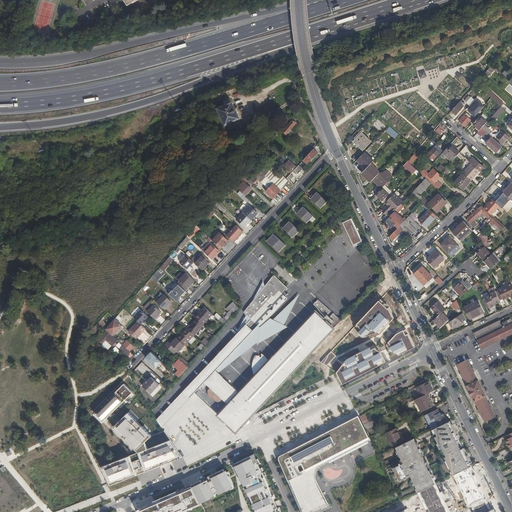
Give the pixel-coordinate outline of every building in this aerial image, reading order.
[(493,70),(490,68),(484,75),(487,77),(493,70)] [(506,69),(502,73),(508,79),(511,74),(506,69)] [(427,77),(425,71),(419,73),(421,79),(427,77)] [(462,75),(459,72),(456,76),(466,88),(474,81),(466,71),(462,75)] [(224,101),(226,105),(217,109),(226,125),(240,118),(230,98),(224,101)] [(476,117),(486,106),(480,100),(470,111),(476,117)] [(456,115),(464,106),(459,103),(452,111),(456,115)] [(486,109),(491,114),(494,111),(489,106),(486,109)] [(495,120),(504,110),(501,107),(491,117),(495,120)] [(469,115),(467,113),(459,121),(465,126),(471,120),(468,117),(469,115)] [(473,125),(480,131),(481,128),(485,125),(487,122),(481,116),(473,125)] [(296,123),(293,120),(282,132),(286,135),(296,123)] [(380,121),(375,127),(380,131),(385,126),(380,121)] [(492,131),(485,125),(481,128),(487,133),(489,135),(492,131)] [(386,131),(395,139),(399,134),(390,126),(386,131)] [(361,131),(355,138),(356,139),(354,142),(363,151),(371,142),(362,133),(362,132),(361,131)] [(508,137),(502,132),(497,138),(503,143),(508,137)] [(502,147),(491,138),(486,143),(497,152),(502,147)] [(458,149),(451,144),(443,153),(452,161),(459,153),(460,153),(457,150),(458,149)] [(427,149),(422,145),(417,150),(418,151),(422,154),(427,149)] [(462,155),(469,148),(466,145),(460,153),(459,153),(462,155)] [(430,155),(427,159),(433,164),(442,154),(434,148),(428,154),(430,155)] [(318,153),(314,149),(303,160),(308,164),(318,153)] [(419,158),(422,155),(422,154),(418,151),(408,162),(410,164),(411,165),(418,157),(419,158)] [(374,161),(365,152),(357,160),(366,169),(371,164),(374,161)] [(472,157),(469,161),(471,164),(480,171),(482,173),(487,168),(483,164),(482,166),(472,157)] [(289,160),(284,166),(291,172),(296,167),(289,160)] [(277,170),(268,161),(266,163),(263,161),(259,166),(261,168),(256,175),(262,181),(266,177),(273,184),(269,189),(266,192),(273,199),(289,182),(277,170)] [(362,174),(370,183),(373,180),(376,176),(380,172),(371,164),(366,169),(362,174)] [(405,168),(412,175),(416,170),(411,165),(410,164),(405,168)] [(471,164),(463,173),(471,181),(480,171),(471,164)] [(303,169),(299,165),(294,170),(298,174),(303,169)] [(451,169),(448,166),(442,172),(446,175),(451,169)] [(433,170),(425,178),(426,179),(429,182),(438,190),(441,186),(437,181),(441,177),(433,170)] [(377,189),(379,192),(383,188),(385,185),(391,179),(386,171),(376,176),(373,180),(379,187),(377,189)] [(463,190),(471,181),(463,173),(455,183),(463,190)] [(241,180),(244,182),(246,184),(249,181),(242,174),(233,185),(235,186),(241,180)] [(273,184),(266,177),(262,181),(261,182),(269,189),(273,184)] [(415,196),(418,193),(429,182),(426,179),(412,193),(415,196)] [(250,188),(246,184),(244,182),(238,189),(246,196),(251,191),(249,190),(250,188)] [(383,188),(389,194),(392,191),(385,185),(383,188)] [(450,187),(443,195),(449,200),(456,193),(450,187)] [(389,194),(383,188),(379,192),(376,195),(383,201),(389,194)] [(250,200),(243,195),(240,191),(238,193),(247,203),(250,200)] [(321,208),(327,201),(317,192),(313,196),(312,194),(309,197),(321,208)] [(503,208),(511,199),(504,192),(503,192),(500,195),(494,201),(500,206),(503,208)] [(422,197),(418,193),(415,196),(422,202),(424,204),(426,202),(421,197),(422,197)] [(391,210),(394,212),(395,211),(402,203),(398,199),(394,195),(385,204),(387,206),(381,212),(383,214),(386,216),(391,210)] [(445,202),(439,195),(430,204),(436,211),(445,202)] [(485,209),(492,215),(500,206),(494,201),(493,200),(485,209)] [(226,210),(217,202),(214,204),(218,207),(223,213),(226,210)] [(249,206),(243,212),(251,220),(257,214),(249,206)] [(307,223),(313,216),(303,206),(299,210),(298,209),(296,212),(307,223)] [(488,231),(492,226),(494,224),(501,230),(505,226),(492,215),(485,209),(482,206),(476,212),(467,220),(470,224),(480,216),(481,215),(484,217),(485,216),(488,219),(488,220),(487,219),(485,221),(483,223),(486,226),(485,228),(488,231)] [(427,212),(434,218),(436,216),(429,209),(427,212)] [(387,220),(393,233),(405,221),(395,211),(394,212),(387,220)] [(245,226),(251,220),(243,212),(237,219),(245,226)] [(434,218),(427,212),(419,220),(427,227),(435,219),(434,218)] [(409,237),(420,226),(414,220),(413,221),(409,217),(391,236),(393,241),(403,231),(409,237)] [(283,228),(293,237),(300,230),(290,221),(286,225),(284,224),(282,226),(283,228)] [(464,222),(452,232),(460,240),(471,230),(464,222)] [(243,231),(237,225),(231,231),(228,229),(225,233),(227,235),(234,242),(243,231)] [(191,239),(200,229),(196,226),(192,231),(187,236),(190,239),(191,239)] [(472,231),(471,230),(460,240),(461,242),(472,231)] [(419,241),(426,236),(422,232),(416,237),(419,241)] [(220,233),(212,241),(221,248),(228,241),(220,233)] [(480,239),(483,242),(485,244),(491,239),(486,233),(483,236),(480,239)] [(274,234),(267,240),(279,252),(286,245),(274,234)] [(445,239),(446,240),(441,245),(449,253),(457,245),(451,239),(452,238),(450,235),(445,239)] [(182,248),(190,239),(187,236),(183,241),(183,242),(179,246),(182,248)] [(476,248),(479,250),(483,246),(485,244),(483,242),(476,248)] [(206,248),(204,251),(212,259),(219,251),(212,245),(208,250),(206,248)] [(477,252),(484,261),(491,254),(483,246),(479,250),(477,252)] [(444,260),(436,250),(427,259),(435,268),(444,260)] [(221,252),(215,258),(219,261),(224,255),(221,252)] [(484,261),(492,269),(501,261),(493,252),(491,254),(484,261)] [(202,254),(195,263),(203,270),(210,262),(202,254)] [(187,269),(194,262),(187,256),(181,263),(187,269)] [(174,261),(169,257),(160,267),(164,271),(174,261)] [(164,271),(160,267),(151,277),(156,281),(165,272),(164,271)] [(432,277),(422,267),(414,274),(424,285),(432,277)] [(180,281),(184,276),(180,272),(176,277),(180,281)] [(187,288),(194,280),(187,273),(184,276),(180,281),(187,288)] [(157,419),(162,427),(193,394),(205,382),(228,404),(218,415),(226,421),(228,422),(227,423),(236,431),(342,319),(334,312),(327,319),(325,317),(332,310),(320,298),(315,302),(322,309),(319,312),(317,310),(269,361),(262,353),(262,357),(260,357),(260,355),(256,356),(255,357),(254,359),(253,362),(252,365),(253,368),(253,372),(255,376),(239,392),(218,373),(257,342),(258,345),(259,343),(281,330),(284,325),(273,319),(254,337),(253,335),(287,298),(283,294),(288,288),(274,275),(265,285),(254,299),(244,312),(247,315),(251,319),(235,337),(157,419)] [(439,276),(435,280),(440,285),(444,281),(439,276)] [(265,285),(264,280),(254,299),(265,285)] [(180,281),(178,283),(178,284),(185,290),(187,288),(180,281)] [(454,288),(461,296),(468,290),(461,282),(454,288)] [(504,286),(498,289),(499,292),(503,299),(503,300),(511,296),(511,298),(511,284),(511,283),(504,286)] [(185,290),(178,284),(172,291),(172,290),(169,294),(177,301),(180,298),(179,297),(185,290)] [(499,300),(503,299),(499,292),(496,294),(495,291),(489,294),(490,295),(484,298),(484,299),(482,300),(487,309),(489,308),(495,305),(494,304),(500,302),(499,300)] [(168,307),(167,306),(171,301),(164,294),(157,302),(165,310),(168,307)] [(300,294),(273,319),(284,325),(300,294)] [(441,299),(439,301),(446,308),(448,306),(441,299)] [(455,310),(459,306),(457,300),(454,303),(451,305),(455,310)] [(484,312),(478,301),(465,307),(470,319),(484,312)] [(431,308),(439,316),(443,313),(446,310),(438,302),(431,308)] [(224,324),(234,314),(231,311),(236,306),(233,303),(227,310),(229,312),(226,314),(228,315),(224,320),(222,318),(219,320),(224,324)] [(159,317),(158,316),(161,312),(154,304),(147,311),(156,320),(159,317)] [(197,312),(194,315),(197,319),(203,324),(212,314),(205,308),(199,314),(198,313),(197,312)] [(121,317),(126,311),(124,309),(115,319),(119,322),(122,318),(121,317)] [(137,321),(141,325),(143,322),(146,319),(148,317),(141,310),(133,317),(137,321)] [(449,320),(443,313),(439,316),(433,321),(440,328),(449,320)] [(450,322),(453,328),(464,323),(463,321),(466,319),(463,313),(450,322)] [(243,322),(235,337),(251,319),(247,315),(243,322)] [(271,318),(253,335),(254,337),(273,319),(271,318)] [(511,320),(511,318),(501,323),(475,336),(477,341),(481,348),(481,349),(511,333),(511,320)] [(117,329),(121,324),(119,322),(115,319),(106,329),(110,333),(116,327),(117,329)] [(191,327),(189,330),(194,335),(195,335),(204,325),(203,324),(197,319),(190,326),(191,327)] [(128,331),(136,339),(146,329),(143,326),(141,325),(137,321),(128,331)] [(113,336),(122,325),(121,324),(117,329),(116,327),(110,333),(113,336)] [(97,329),(95,327),(88,334),(90,337),(97,329)] [(187,328),(177,338),(185,345),(194,335),(189,330),(187,328)] [(105,341),(101,336),(101,335),(106,329),(105,329),(96,339),(102,344),(105,341)] [(113,336),(110,333),(106,329),(101,335),(101,336),(105,341),(106,340),(112,346),(118,340),(113,336)] [(203,333),(199,338),(203,342),(207,337),(206,336),(208,333),(206,331),(204,334),(203,333)] [(179,352),(185,345),(177,338),(171,344),(169,342),(165,346),(171,352),(175,348),(179,352)] [(136,346),(130,341),(126,346),(131,351),(136,346)] [(197,349),(201,352),(206,347),(202,344),(197,349)] [(123,346),(119,349),(127,356),(130,353),(123,346)] [(118,355),(121,352),(116,347),(113,350),(118,355)] [(189,357),(183,363),(188,367),(191,364),(190,364),(196,356),(191,351),(187,355),(189,357)] [(151,361),(150,362),(157,368),(158,368),(161,371),(164,369),(163,368),(166,365),(158,357),(152,352),(147,357),(151,361)] [(161,354),(158,357),(166,365),(169,362),(161,354)] [(478,380),(467,359),(457,364),(467,385),(475,402),(485,422),(495,417),(486,397),(486,396),(478,380)] [(179,370),(175,374),(179,377),(188,367),(183,363),(182,361),(180,360),(174,366),(179,370)] [(500,370),(499,366),(495,365),(491,367),(492,372),(496,373),(500,370)] [(151,377),(142,386),(151,394),(159,385),(151,377)] [(417,388),(421,397),(429,393),(433,391),(429,382),(417,388)] [(124,384),(95,413),(104,422),(133,392),(124,384)] [(435,406),(429,393),(421,397),(416,399),(422,412),(435,406)] [(425,415),(427,419),(440,412),(438,409),(425,415)] [(448,422),(444,414),(440,412),(427,419),(432,430),(448,422)] [(128,413),(114,427),(139,452),(102,466),(111,485),(182,457),(165,431),(152,436),(128,413)] [(94,415),(102,423),(103,421),(95,414),(94,415)] [(369,422),(365,414),(360,417),(364,425),(369,422)] [(360,417),(359,416),(279,457),(302,511),(320,511),(330,507),(317,481),(316,477),(316,474),(317,470),(320,467),(322,465),(371,441),(370,437),(364,425),(360,417)] [(378,434),(372,421),(369,422),(364,425),(370,437),(378,434)] [(448,422),(432,430),(439,443),(437,444),(441,450),(442,450),(447,460),(446,461),(450,469),(451,468),(454,475),(472,466),(451,421),(448,422)] [(403,441),(396,428),(386,433),(392,447),(403,441)] [(414,439),(396,447),(404,463),(394,468),(400,481),(408,477),(408,476),(411,474),(417,488),(416,488),(418,492),(436,484),(414,439)] [(15,444),(8,448),(12,455),(19,451),(15,444)] [(279,511),(255,456),(238,463),(239,465),(236,467),(244,486),(247,485),(258,511),(279,511)] [(472,466),(454,475),(470,506),(473,511),(495,511),(473,466),(472,466)] [(202,479),(192,484),(193,488),(201,503),(226,490),(225,488),(233,485),(225,468),(209,476),(210,479),(203,483),(202,479)] [(138,478),(128,482),(129,485),(125,486),(128,494),(142,488),(138,478)] [(450,511),(436,484),(418,493),(427,511),(450,511)] [(193,488),(142,510),(142,511),(178,511),(201,503),(193,488)] [(92,504),(107,500),(106,494),(90,498),(92,504)]
